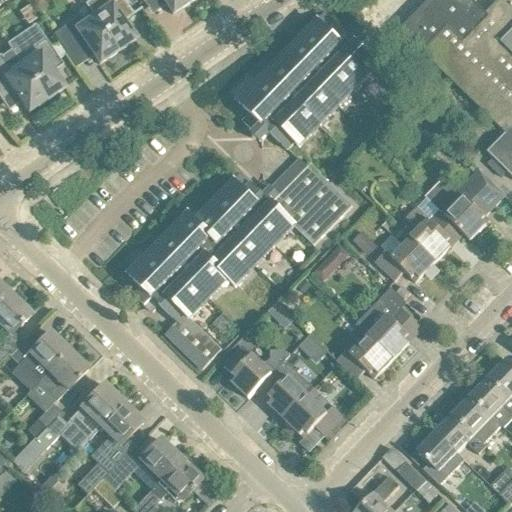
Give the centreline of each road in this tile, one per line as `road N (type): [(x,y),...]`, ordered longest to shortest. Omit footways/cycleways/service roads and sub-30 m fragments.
road 1 (residential): [(264,480),(0,222)]
road 2 (tertiary): [(0,192),(274,0)]
road 3 (residential): [(303,511),(511,298)]
